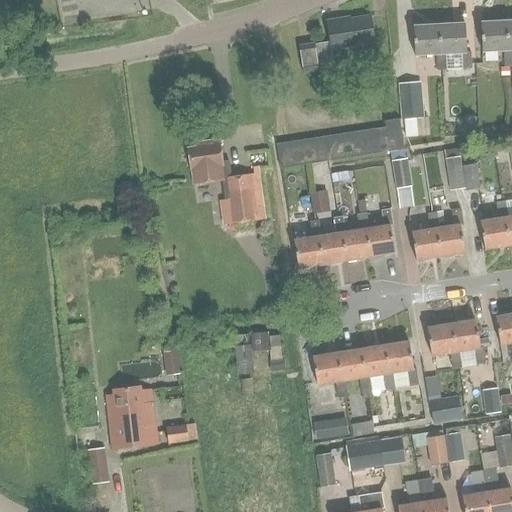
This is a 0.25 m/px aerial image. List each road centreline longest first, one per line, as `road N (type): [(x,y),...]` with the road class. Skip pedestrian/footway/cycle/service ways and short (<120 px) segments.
road 1 (residential): [(315,0),(153,49),(0,73)]
road 2 (residential): [(339,308),(511,283)]
